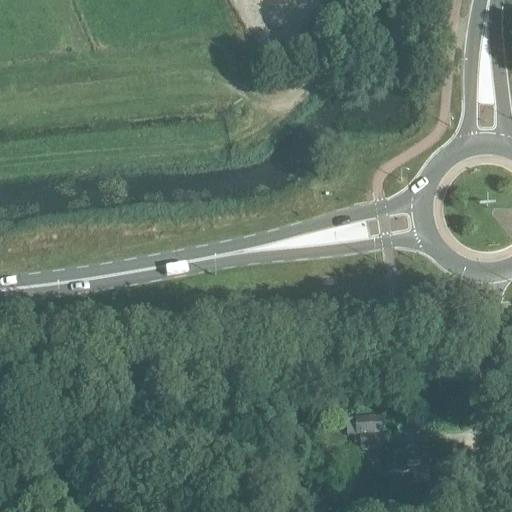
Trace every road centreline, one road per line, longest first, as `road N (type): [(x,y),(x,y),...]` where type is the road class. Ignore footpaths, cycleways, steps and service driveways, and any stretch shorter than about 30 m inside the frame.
road 1 (primary): [(205,259),(386,244),(440,248)]
road 2 (primary): [(428,194),(205,259)]
road 3 (primary): [(0,290),(205,259)]
road 4 (tertiary): [(482,0),(461,154)]
road 5 (tertiary): [(511,154),(491,0)]
